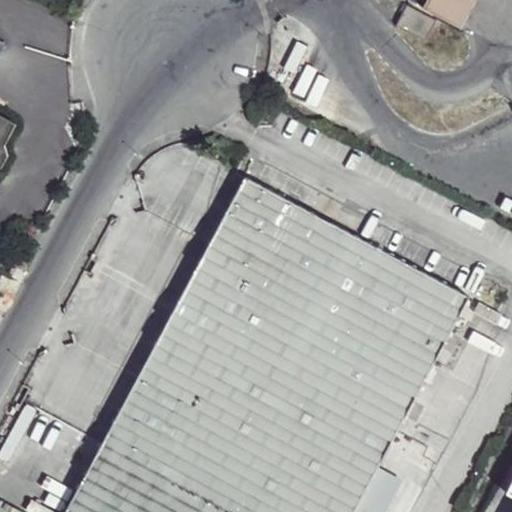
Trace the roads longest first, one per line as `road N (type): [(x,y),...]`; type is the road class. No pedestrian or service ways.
road 1 (unclassified): [(169,40),(108,187),(0,386)]
road 2 (unknown): [(326,17),(358,30),(431,87),(478,74),(511,23)]
